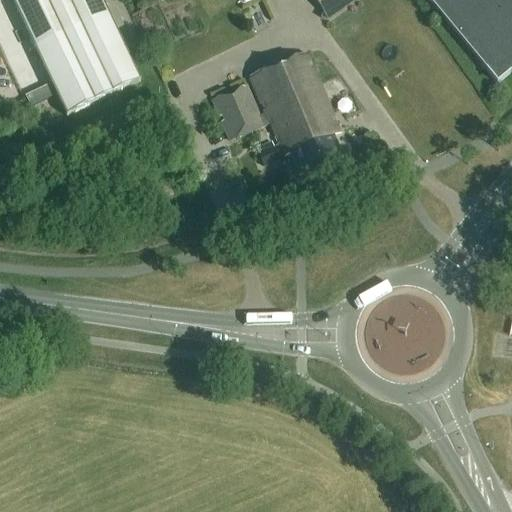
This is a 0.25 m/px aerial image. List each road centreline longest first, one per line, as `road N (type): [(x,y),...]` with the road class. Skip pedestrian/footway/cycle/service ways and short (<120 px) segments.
road 1 (secondary): [(192,325),(0,298)]
road 2 (secondary): [(192,325),(231,340),(348,355)]
road 3 (secondary): [(347,319),(192,325)]
road 4 (secondary): [(410,395),(468,491),(489,507)]
road 5 (secondary): [(489,507),(489,485),(445,379)]
road 6 (secondary): [(511,180),(417,278)]
